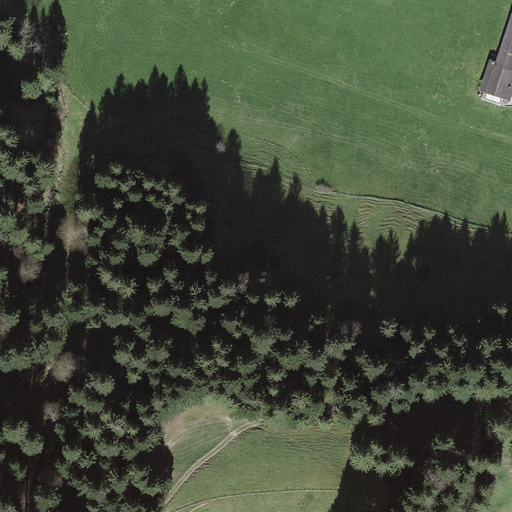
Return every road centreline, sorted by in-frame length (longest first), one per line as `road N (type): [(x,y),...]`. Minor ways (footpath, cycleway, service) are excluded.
road 1 (track): [(156,511),(192,465),(250,421),(345,396),(438,391),(494,401),(511,426)]
road 2 (track): [(511,142),(353,90)]
